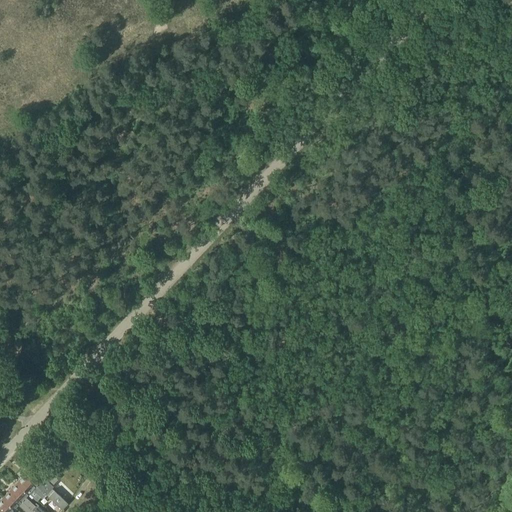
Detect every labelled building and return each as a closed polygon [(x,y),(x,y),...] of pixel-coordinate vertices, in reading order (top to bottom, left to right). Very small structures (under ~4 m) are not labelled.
[(92,470),(95,459),(85,456),(83,460),(87,469),(92,470)] [(32,464),(24,472),(46,492),(50,489),(43,482),(47,478),(32,464)] [(17,479),(29,491),(38,499),(42,494),(43,496),(46,492),(24,472),(17,479)] [(39,507),(29,498),(25,495),(29,491),(17,479),(10,487),(36,510),(39,507)] [(3,494),(15,505),(17,503),(21,506),(22,505),(29,511),(34,511),(36,510),(10,487),(3,494)] [(68,502),(54,489),(48,495),(62,508),(68,502)] [(13,511),(11,510),(15,505),(3,494),(0,497),(0,505),(7,511),(13,511)]
